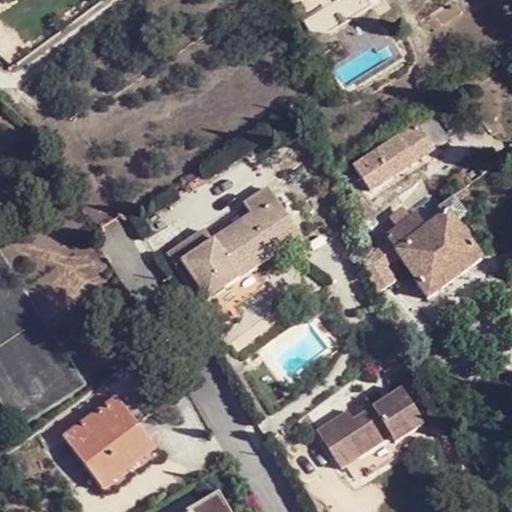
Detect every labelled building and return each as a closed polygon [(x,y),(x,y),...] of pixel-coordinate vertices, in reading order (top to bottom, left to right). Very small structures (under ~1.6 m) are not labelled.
[(411,18),(403,24),(408,31),(417,26),(411,18)] [(329,67),(341,87),(375,67),(364,48),(329,67)] [(419,125),(399,138),(415,162),(435,148),(419,125)] [(415,162),(399,138),(354,167),(371,192),(415,162)] [(483,154),(471,163),(481,178),(494,169),(483,154)] [(214,183),(204,168),(186,180),(197,195),(214,183)] [(461,174),(455,178),(462,189),(469,185),(461,174)] [(188,263),(177,271),(203,310),(227,295),(225,293),(301,239),(268,191),(244,207),(252,218),(213,245),(207,235),(181,252),(188,263)] [(395,255),(399,259),(431,301),(484,261),(448,214),(427,230),(398,253),(395,255)] [(398,253),(427,230),(415,215),(386,237),(390,244),(398,253)] [(390,244),(362,262),(376,296),(395,284),(386,269),(399,259),(395,255),(398,253),(390,244)] [(169,261),(177,271),(188,263),(181,252),(169,261)] [(132,387),(117,399),(138,425),(151,415),(132,387)] [(400,390),(384,400),(391,409),(406,399),(400,390)] [(138,425),(117,399),(64,438),(102,490),(155,450),(138,425)] [(352,421),(347,412),(321,429),(339,456),(350,449),(357,459),(390,437),(394,444),(423,425),(406,399),(391,409),(384,400),(352,421)] [(321,429),(316,433),(341,470),(357,459),(350,449),(339,456),(321,429)] [(166,466),(155,450),(102,490),(113,504),(166,466)] [(192,511),(231,511),(223,492),(190,507),(192,511)] [(37,511),(38,511),(23,495),(3,507),(5,511),(37,511)]
